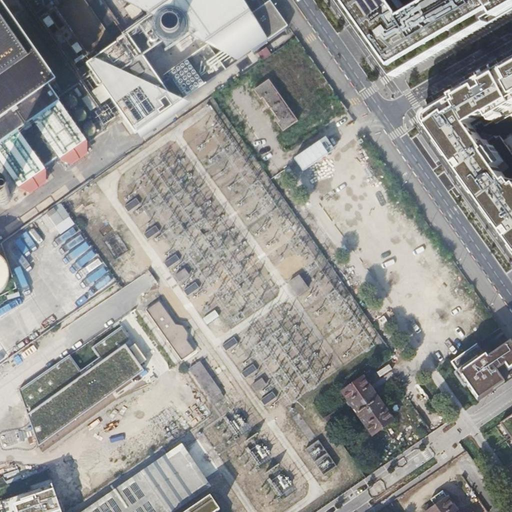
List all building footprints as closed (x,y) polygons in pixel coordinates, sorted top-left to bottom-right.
[(27,0),(26,5),(52,34),(57,35),(58,42),(64,37),(63,41),(67,42),(64,45),(62,54),(76,69),(83,63),(80,51),(77,47),(75,38),(83,36),(72,34),(73,26),(71,16),(66,10),(72,11),(76,8),(92,4),(85,3),(93,1),(89,0),(27,0)] [(119,0),(156,19),(208,46),(252,14),(253,13),(244,0),(119,0)] [(343,0),(400,75),(440,51),(435,44),(507,0),(343,0)] [(252,14),(208,46),(239,62),(270,41),(289,27),(271,1),(253,13),(252,14)] [(46,172),(44,169),(20,134),(32,126),(56,161),(59,163),(88,143),(49,88),(57,83),(0,3),(0,162),(19,191),(46,172)] [(171,96),(129,36),(88,65),(136,135),(183,102),(184,102),(171,96)] [(257,53),(262,60),(271,54),(266,47),(257,53)] [(172,71),(187,93),(206,80),(191,58),(172,71)] [(511,63),(424,114),(511,239),(511,145),(505,136),(499,136),(487,133),(477,126),(483,123),(481,120),(487,116),(490,119),(493,120),(495,123),(499,121),(501,124),(511,117),(511,63)] [(268,80),(254,90),(261,99),(263,97),(279,120),(276,122),(283,130),(297,120),(268,80)] [(90,115),(95,112),(88,99),(82,102),(90,115)] [(20,134),(44,169),(56,161),(32,126),(20,134)] [(424,133),(409,143),(438,182),(452,171),(424,133)] [(0,206),(2,207),(6,206),(9,204),(11,202),(13,198),(13,195),(12,191),(9,189),(6,187),(3,186),(0,186),(0,206)] [(125,207),(129,213),(140,205),(136,199),(125,207)] [(66,218),(56,205),(50,209),(59,222),(66,218)] [(144,235),(148,241),(160,233),(156,227),(144,235)] [(180,261),(176,255),(165,263),(169,269),(180,261)] [(188,275),(185,269),(175,276),(179,282),(188,275)] [(300,275),(289,283),(298,296),(310,288),(300,275)] [(199,288),(195,282),(183,291),(187,296),(199,288)] [(147,310),(183,360),(196,350),(188,340),(190,333),(184,325),(177,324),(161,301),(147,310)] [(219,317),(215,311),(203,319),(208,325),(219,317)] [(118,318),(20,389),(38,445),(144,369),(141,365),(149,360),(118,318)] [(239,342),(235,336),(224,345),(228,350),(239,342)] [(495,353),(488,358),(478,344),(451,362),(478,401),(505,383),(497,371),(504,366),(507,370),(511,366),(511,343),(511,342),(495,353)] [(439,346),(430,350),(435,364),(445,360),(439,346)] [(221,391),(222,390),(201,360),(190,368),(211,398),(212,397),(215,401),(224,395),(221,391)] [(257,368),(253,362),(242,371),(246,376),(257,368)] [(343,392),(358,413),(379,399),(364,377),(343,392)] [(267,384),(263,378),(253,385),(257,391),(267,384)] [(279,398),(275,392),(263,400),(267,406),(279,398)] [(394,420),(379,399),(358,413),(373,435),(394,420)] [(334,412),(326,418),(334,430),(343,424),(334,412)] [(511,413),(500,422),(507,432),(511,438),(511,413)] [(318,441),(308,447),(321,469),(331,463),(325,454),(326,454),(318,441)] [(172,511),(209,486),(180,444),(80,511),(172,511)] [(283,471),(270,480),(281,495),(293,486),(283,471)] [(61,511),(51,482),(0,498),(0,511),(61,511)] [(426,511),(457,511),(443,490),(431,499),(435,506),(426,511)] [(215,511),(221,509),(211,495),(186,511),(215,511)]
